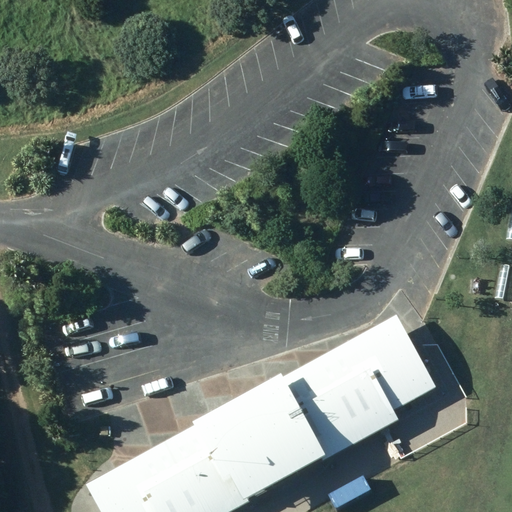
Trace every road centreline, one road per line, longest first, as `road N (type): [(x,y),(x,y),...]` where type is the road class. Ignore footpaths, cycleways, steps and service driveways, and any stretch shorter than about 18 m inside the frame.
road 1 (unclassified): [(26,229),(95,201),(402,6),(430,5),(461,37),(467,81),(385,274),(347,309),(271,317)]
road 2 (unclassified): [(271,317),(26,229)]
